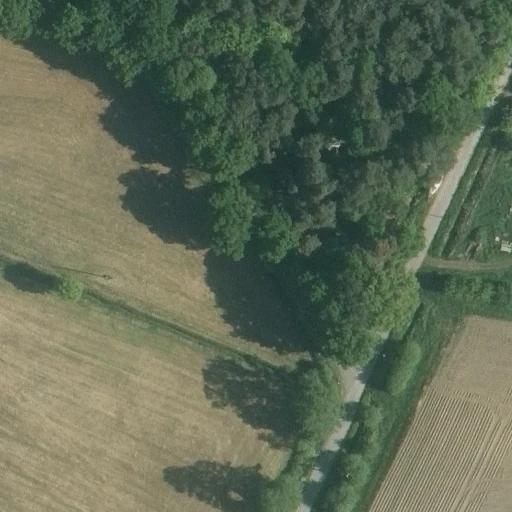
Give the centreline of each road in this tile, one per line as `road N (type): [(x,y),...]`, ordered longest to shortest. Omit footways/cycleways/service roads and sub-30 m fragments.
road 1 (unclassified): [(295,511),(355,381),(138,0)]
road 2 (track): [(355,381),(487,131),(511,66)]
